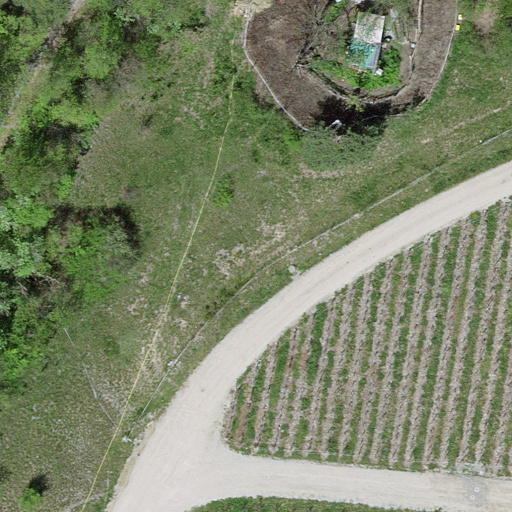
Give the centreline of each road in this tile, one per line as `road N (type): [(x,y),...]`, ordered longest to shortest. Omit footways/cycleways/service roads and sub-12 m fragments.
road 1 (track): [(136,511),(223,381),(405,236),(511,190)]
road 2 (track): [(511,509),(160,471)]
road 3 (track): [(0,111),(72,0)]
